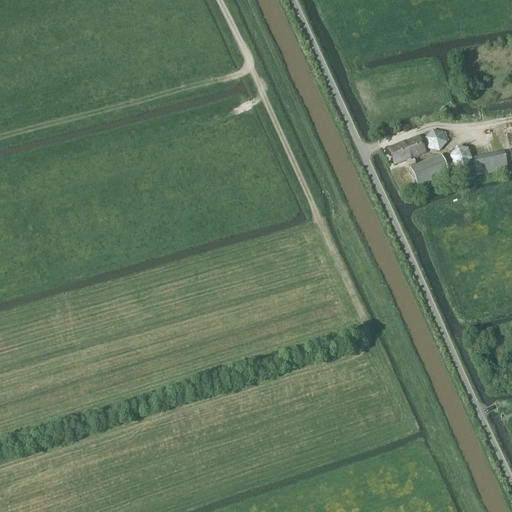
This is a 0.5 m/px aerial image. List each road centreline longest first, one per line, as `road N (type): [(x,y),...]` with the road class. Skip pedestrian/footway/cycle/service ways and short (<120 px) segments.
road 1 (track): [(0,467),(368,352),(371,337),(218,0)]
road 2 (track): [(480,511),(246,0)]
road 3 (unclassified): [(511,481),(293,0)]
road 4 (track): [(251,64),(232,76),(0,137)]
